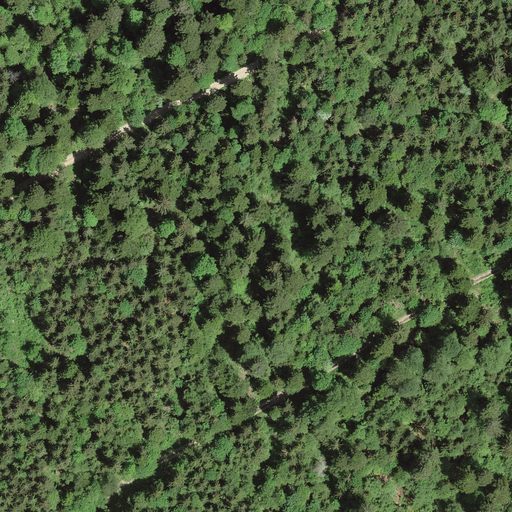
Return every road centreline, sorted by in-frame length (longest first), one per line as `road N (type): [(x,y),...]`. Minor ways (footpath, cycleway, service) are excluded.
road 1 (track): [(511,267),(422,311),(89,511)]
road 2 (track): [(0,196),(268,62),(366,0)]
road 3 (track): [(59,166),(106,0)]
